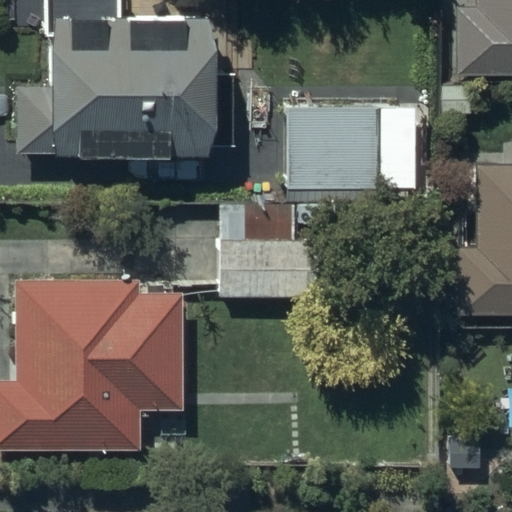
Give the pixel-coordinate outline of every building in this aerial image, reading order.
[(37,84),(8,84),(7,152),(43,152),(43,157),(197,157),(197,143),(227,144),(227,72),(202,72),(202,16),(112,16),(111,0),(34,0),(34,37),(37,37),(37,84)] [(511,0),(470,0),(471,6),(450,6),(450,74),(511,73),(511,0)] [(410,106),(282,106),(282,189),(410,189),(410,106)] [(511,164),(471,165),(472,246),(452,246),(453,315),(511,314),(511,164)] [(289,202),(215,203),(215,296),(315,296),(315,240),(289,240),(289,202)] [(133,277),(8,277),(8,379),(0,378),(0,449),(133,450),(133,410),(175,410),(175,293),(133,293),(133,277)]
